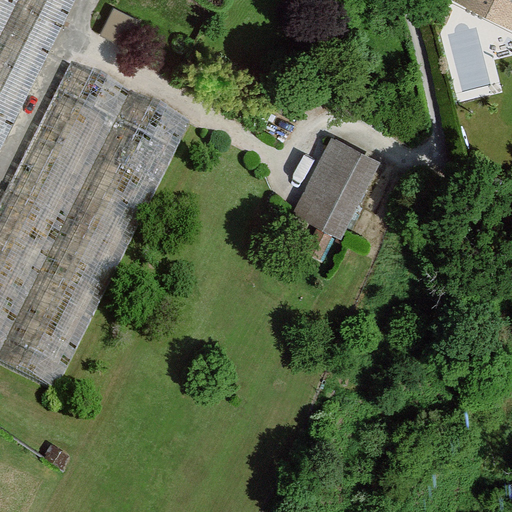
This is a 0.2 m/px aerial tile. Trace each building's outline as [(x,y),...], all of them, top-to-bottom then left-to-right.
[(0,0),(0,150),(75,0),(0,0)] [(511,0),(463,0),(462,1),(511,28),(511,0)] [(100,35),(128,49),(141,22),(114,9),(100,35)] [(0,210),(0,363),(56,392),(190,125),(73,66),(0,210)] [(297,211),(338,231),(375,157),(334,136),(297,211)] [(305,249),(320,256),(330,234),(315,227),(305,249)]
